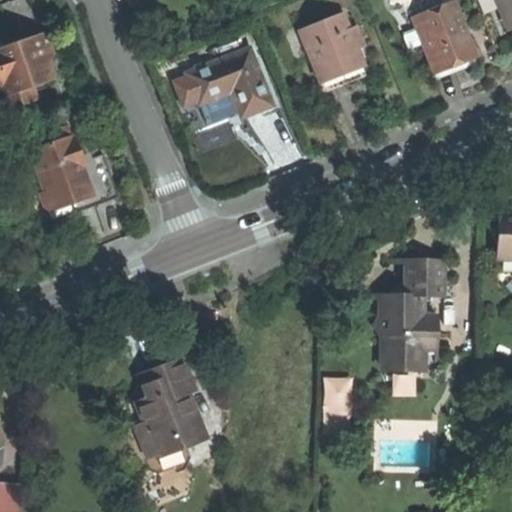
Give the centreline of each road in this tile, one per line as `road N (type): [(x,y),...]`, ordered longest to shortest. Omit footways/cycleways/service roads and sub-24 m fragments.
road 1 (secondary): [(194,254),(511,131)]
road 2 (residential): [(97,0),(194,254)]
road 3 (secondary): [(0,334),(194,254)]
